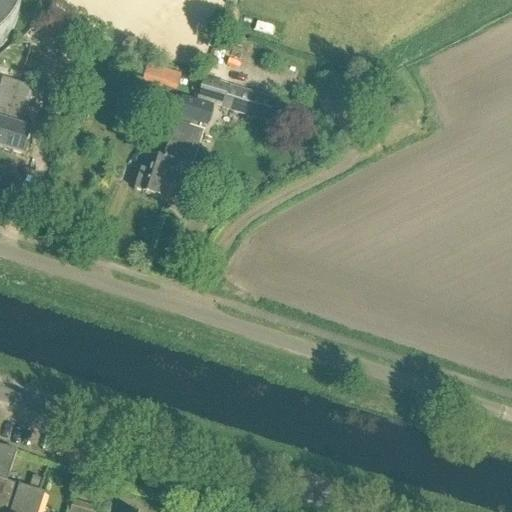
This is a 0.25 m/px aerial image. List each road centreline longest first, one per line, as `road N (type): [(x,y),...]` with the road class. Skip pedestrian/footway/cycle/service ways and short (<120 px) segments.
road 1 (unclassified): [(511,418),(0,252)]
road 2 (tertiary): [(363,511),(0,396)]
